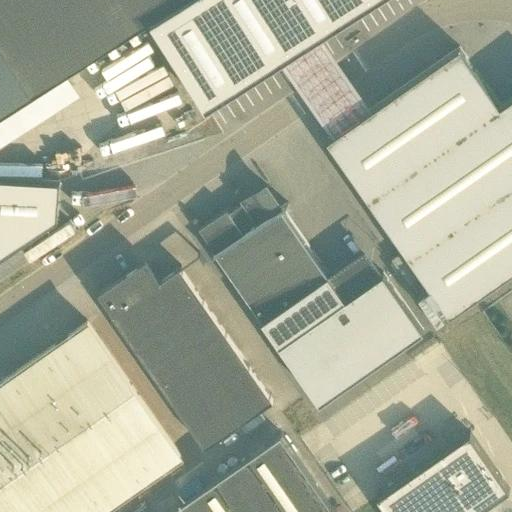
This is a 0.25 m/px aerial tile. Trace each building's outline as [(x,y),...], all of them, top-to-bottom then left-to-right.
[(0,0),(0,116),(163,12),(182,0),(0,0)] [(511,0),(182,0),(163,12),(217,97),(368,0),(511,0)] [(511,96),(501,105),(473,65),(460,46),(328,139),(450,315),(511,271),(511,96)] [(60,181),(0,177),(0,257),(58,219),(60,181)] [(280,344),(346,298),(283,207),(289,203),(288,202),(260,221),(247,201),(249,200),(248,199),(230,212),(227,208),(199,228),(216,252),(214,254),(214,255),(216,253),(280,344)] [(272,399),(180,266),(152,286),(140,269),(136,272),(232,426),(272,399)] [(232,426),(136,272),(123,281),(125,284),(118,289),(116,286),(102,296),(114,312),(112,314),(203,446),(232,426)] [(384,272),(346,298),(280,344),(320,402),(424,329),(384,272)] [(97,511),(181,454),(159,422),(134,387),(110,352),(88,320),(0,381),(0,511),(97,511)] [(468,427),(362,501),(369,511),(470,511),(509,486),(468,427)] [(337,511),(281,432),(166,511),(337,511)]
